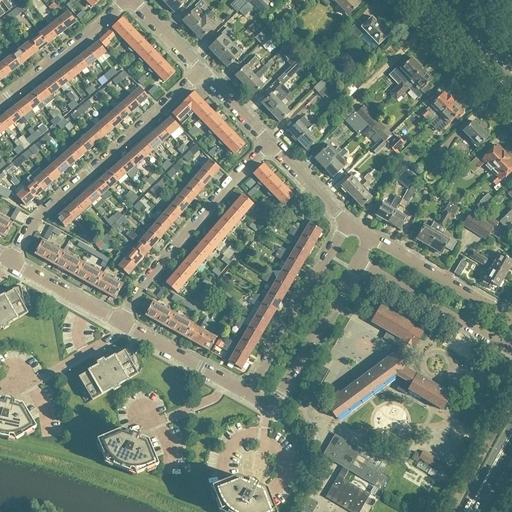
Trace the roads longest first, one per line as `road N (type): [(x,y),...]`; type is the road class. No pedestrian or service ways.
road 1 (residential): [(10,262),(36,218),(201,72)]
road 2 (residential): [(120,323),(141,285),(269,142)]
road 3 (residential): [(247,394),(346,223)]
road 4 (residential): [(247,394),(275,402),(357,262)]
road 5 (residential): [(511,349),(357,262)]
road 6 (residential): [(0,102),(128,0)]
road 7 (residential): [(511,320),(371,239)]
road 8 (residential): [(511,109),(406,0)]
road 9 (residential): [(247,394),(120,323)]
road 10 (residential): [(120,323),(10,262)]
